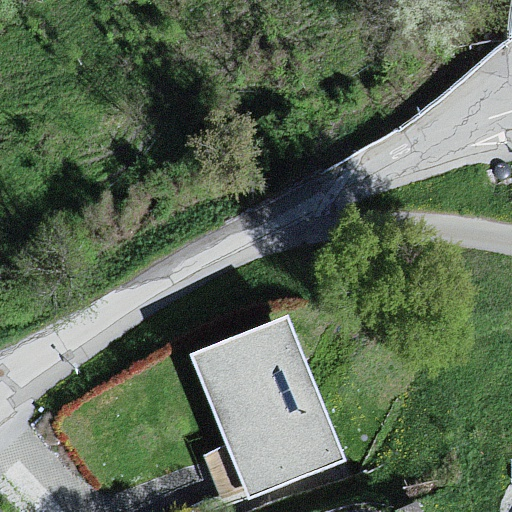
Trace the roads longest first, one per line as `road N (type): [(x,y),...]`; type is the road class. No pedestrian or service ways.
road 1 (residential): [(511,111),(386,154),(249,229)]
road 2 (residential): [(249,229),(9,386)]
road 3 (residential): [(511,240),(364,223),(270,238),(249,229)]
